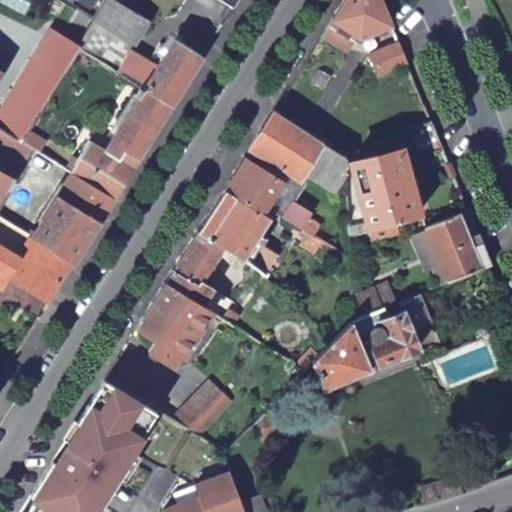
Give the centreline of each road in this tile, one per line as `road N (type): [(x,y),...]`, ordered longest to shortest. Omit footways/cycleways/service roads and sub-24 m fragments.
road 1 (secondary): [(0,455),(287,0)]
road 2 (unclassified): [(433,0),(511,191)]
